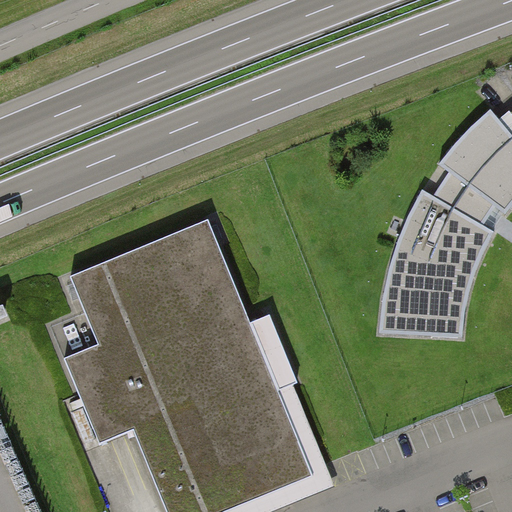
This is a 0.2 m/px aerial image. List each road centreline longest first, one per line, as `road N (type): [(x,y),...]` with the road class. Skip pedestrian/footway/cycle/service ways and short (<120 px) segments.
road 1 (motorway): [(0,204),(511,1)]
road 2 (motorway): [(350,0),(0,140)]
